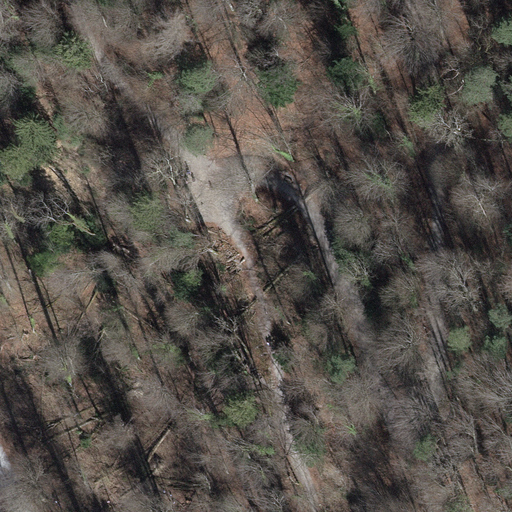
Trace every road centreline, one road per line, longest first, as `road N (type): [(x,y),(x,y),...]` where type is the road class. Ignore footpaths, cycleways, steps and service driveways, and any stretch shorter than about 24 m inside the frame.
road 1 (track): [(408,0),(423,21),(435,106),(438,385),(429,412),(411,419)]
road 2 (track): [(411,419),(387,412),(341,259),(310,205),(273,179),(245,174),(219,183)]
road 3 (track): [(75,0),(96,54),(219,183)]
road 4 (track): [(219,183),(214,209),(254,274),(283,388)]
road 5 (track): [(283,388),(321,511)]
